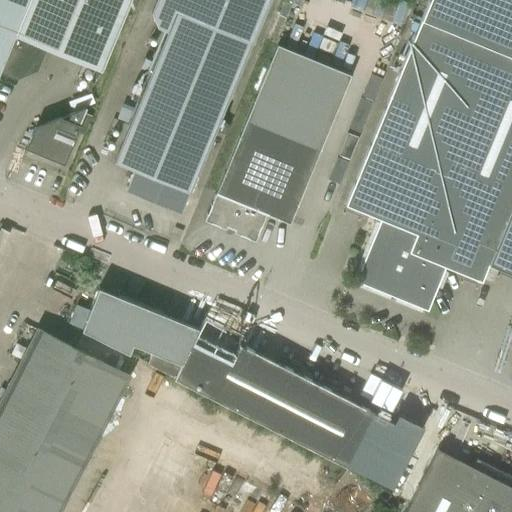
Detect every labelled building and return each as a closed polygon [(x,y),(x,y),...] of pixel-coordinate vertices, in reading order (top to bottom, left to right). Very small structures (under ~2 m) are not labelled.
[(0,0),(0,74),(2,69),(17,75),(38,66),(46,45),(104,69),(131,0),(0,0)] [(252,40),(268,0),(156,0),(152,10),(173,19),(116,159),(138,168),(129,188),(182,210),(191,189),(192,189),(194,183),(252,40)] [(382,217),(357,279),(430,309),(447,265),(483,279),(490,262),(511,270),(511,0),(428,0),(421,17),(347,203),(382,217)] [(340,62),(349,42),(320,29),(315,41),(330,48),(326,56),(340,62)] [(355,69),(281,38),(207,218),(257,238),(268,212),(292,221),(355,69)] [(88,107),(87,106),(37,126),(28,146),(65,162),(88,107)] [(0,224),(0,252),(10,228),(0,224)] [(177,379),(204,328),(100,286),(83,328),(150,355),(147,363),(177,379)] [(220,333),(220,334),(204,328),(177,379),(208,395),(367,476),(394,422),(377,413),(240,343),(230,338),(220,333)] [(0,511),(60,511),(66,501),(130,376),(40,329),(0,406),(0,511)] [(465,511),(486,471),(439,447),(405,511),(465,511)] [(511,511),(511,484),(486,471),(465,511),(511,511)]
